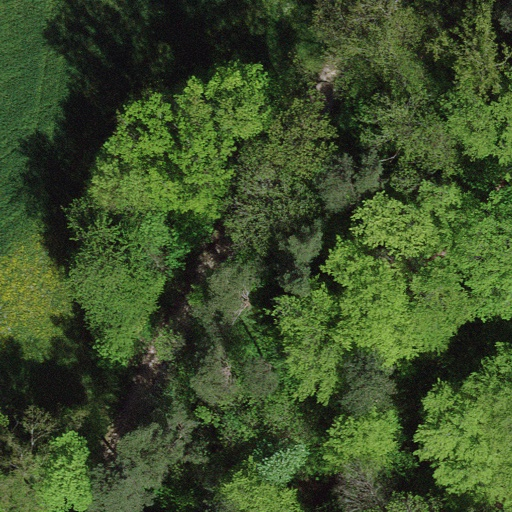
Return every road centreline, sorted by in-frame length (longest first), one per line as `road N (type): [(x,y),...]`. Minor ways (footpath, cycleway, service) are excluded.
road 1 (track): [(106,511),(125,424),(369,0)]
road 2 (track): [(350,480),(378,463),(439,458),(511,506)]
